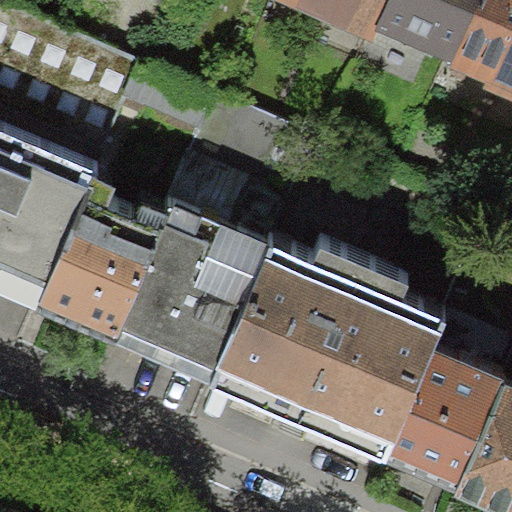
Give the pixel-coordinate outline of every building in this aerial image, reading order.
[(306,0),(331,11),(335,0),(354,0),(375,9),(379,0),(306,0)] [(453,31),(466,0),(379,0),(375,9),(373,14),(422,35),(429,21),(453,31)] [(511,0),(466,0),(453,31),(451,36),(488,52),(479,71),(511,85),(511,0)] [(0,268),(38,285),(88,168),(116,104),(134,61),(0,3),(0,268)] [(191,136),(209,94),(134,61),(116,104),(191,136)] [(266,233),(308,136),(209,94),(191,136),(184,153),(244,179),(225,223),(264,239),(266,233)] [(438,167),(401,151),(392,172),(430,189),(430,187),(438,167)] [(88,168),(38,285),(33,296),(57,307),(108,329),(162,203),(135,192),(129,207),(100,194),(108,176),(88,168)] [(162,203),(108,329),(120,334),(207,371),(208,368),(264,239),(225,223),(165,197),(162,203)] [(316,421),(319,416),(380,442),(420,351),(438,307),(396,289),(403,273),(315,235),(308,251),(266,233),(264,239),(208,368),(270,395),(268,400),(283,407),(316,421)] [(511,338),(498,371),(452,477),(485,491),(511,502),(511,338)] [(420,351),(380,442),(379,445),(403,456),(452,477),(498,371),(451,350),(445,362),(420,351)]
